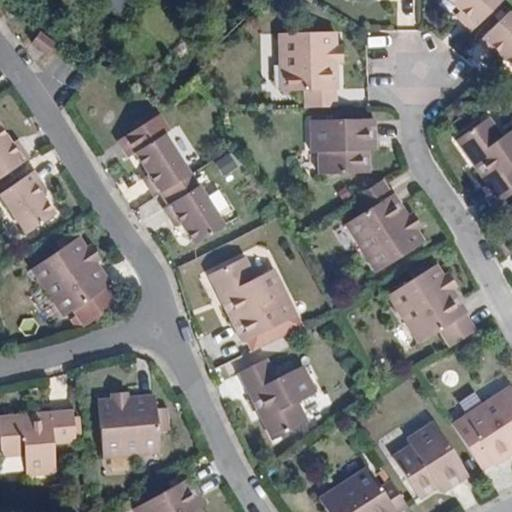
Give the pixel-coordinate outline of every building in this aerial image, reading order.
[(396,0),(397,25),(416,24),(415,0),(396,0)] [(455,0),(460,5),(464,9),(458,15),(469,27),(496,0),(455,0)] [(460,5),(454,10),(458,15),(464,9),(460,5)] [(475,36),(483,45),(490,40),(494,44),(511,63),(511,22),(500,11),(475,36)] [(275,31),(277,91),(302,90),(303,106),(334,105),(331,60),(328,60),(327,45),(332,45),(331,40),(331,28),(275,31)] [(34,32),(25,43),(38,54),(47,44),(34,32)] [(328,60),(331,60),(338,59),(337,40),(331,40),(332,45),(327,45),(328,60)] [(488,50),(494,44),(490,40),(483,45),(488,50)] [(140,173),(144,180),(140,184),(148,197),(155,192),(183,174),(184,174),(159,132),(164,129),(153,113),(113,139),(123,155),(128,152),(140,173)] [(511,121),(497,133),(485,115),(455,136),(473,162),(469,166),(494,200),(511,186),(511,173),(506,165),(511,160),(511,121)] [(362,148),(362,141),(370,141),(368,117),(306,120),(307,152),(313,152),(315,172),(363,170),(362,148)] [(0,176),(28,157),(20,145),(15,149),(10,142),(0,127),(0,176)] [(469,166),(473,162),(455,136),(450,140),(469,166)] [(10,142),(15,149),(20,145),(16,138),(10,142)] [(227,178),(241,170),(232,153),(217,161),(227,178)] [(40,193),(35,186),(41,182),(31,168),(0,190),(0,194),(25,231),(53,211),(40,193)] [(140,184),(144,180),(140,173),(135,176),(140,184)] [(155,192),(162,204),(156,208),(164,220),(169,217),(174,223),(188,245),(218,225),(193,185),(191,186),(183,174),(155,192)] [(377,174),(349,193),(360,209),(388,190),(377,174)] [(41,182),(35,186),(40,193),(46,189),(41,182)] [(397,202),(395,200),(388,190),(360,209),(342,221),(373,270),(421,239),(405,215),(403,213),(399,216),(392,205),(397,202)] [(400,196),(395,200),(397,202),(392,205),(399,216),(403,213),(405,215),(410,212),(400,196)] [(164,220),(168,227),(174,223),(169,217),(164,220)] [(76,239),(29,269),(63,320),(72,314),(105,291),(110,288),(95,266),(93,263),(87,267),(78,253),(83,250),(81,247),(76,239)] [(93,263),(95,266),(100,263),(86,243),(81,247),(83,250),(78,253),(87,267),(93,263)] [(207,271),(222,301),(218,303),(236,340),(291,312),(268,266),(252,273),(242,253),(207,271)] [(431,262),(382,293),(413,342),(435,328),(460,312),(462,310),(448,289),(445,285),(441,288),(434,278),(439,275),(437,272),(431,262)] [(445,285),(448,289),(453,285),(442,268),(437,272),(439,275),(434,278),(441,288),(445,285)] [(203,273),(218,303),(222,301),(207,271),(203,273)] [(105,291),(72,314),(83,330),(117,307),(105,291)] [(460,312),(435,328),(445,345),(470,327),(460,312)] [(253,404),(257,402),(273,432),(304,416),(294,398),(313,388),(298,358),(270,371),(262,354),(235,368),(253,404)] [(487,462),(511,446),(511,445),(511,441),(511,440),(511,392),(505,383),(456,415),(470,436),(486,461),(487,462)] [(125,397),(126,397),(126,392),(109,393),(109,399),(114,398),(114,402),(125,401),(125,397)] [(114,398),(109,399),(95,399),(99,453),(156,449),(155,431),(155,424),(163,423),(161,405),(153,406),(152,395),(126,397),(125,397),(125,401),(114,402),(114,398)] [(268,434),(273,432),(257,402),(253,404),(268,434)] [(30,408),(30,413),(0,414),(0,452),(22,451),(24,472),(55,469),(53,440),(73,437),(72,428),(71,412),(70,405),(30,408)] [(435,481),(441,476),(447,485),(464,473),(428,419),(403,435),(407,441),(390,454),(416,493),(435,481)] [(486,461),(470,436),(460,442),(476,467),(486,461)] [(390,511),(393,510),(392,509),(402,502),(385,477),(374,484),(361,463),(312,496),(322,511),(390,511)] [(201,511),(197,504),(194,498),(200,494),(190,475),(134,505),(137,511),(201,511)] [(440,489),(447,485),(441,476),(435,481),(440,489)] [(200,494),(194,498),(197,504),(203,500),(200,494)]
